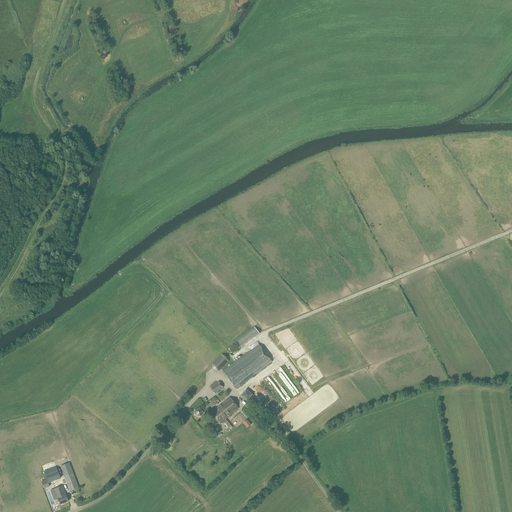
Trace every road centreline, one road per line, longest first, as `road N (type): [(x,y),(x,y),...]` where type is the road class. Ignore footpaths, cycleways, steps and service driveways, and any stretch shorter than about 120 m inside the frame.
road 1 (track): [(0,292),(65,178),(64,156),(34,100),(64,0)]
road 2 (track): [(206,0),(129,25),(88,101),(74,100),(85,92)]
road 3 (unclassified): [(70,511),(103,496),(183,410)]
